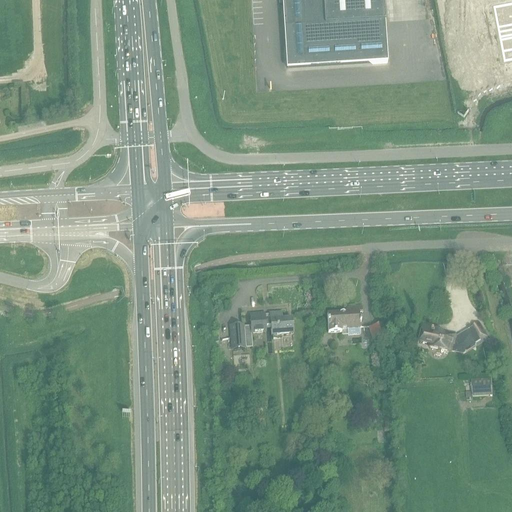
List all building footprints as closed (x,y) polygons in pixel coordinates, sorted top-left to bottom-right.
[(382,0),(278,0),(279,5),(282,5),(286,69),(372,64),(387,63),(384,23),(382,0)] [(511,10),(495,14),(505,69),(511,67),(511,10)] [(346,313),(326,314),(328,333),(341,332),(341,329),(347,329),(347,335),(360,334),(360,328),(361,328),(360,324),(360,322),(359,322),(359,314),(362,314),(361,307),(346,308),(346,313)] [(280,336),(292,335),(291,319),(281,320),(281,313),(269,314),(269,316),(264,317),(264,314),(250,315),(250,326),(243,327),(243,326),(229,327),(231,351),(245,350),(244,335),(265,333),(265,328),(270,328),(271,336),(272,336),(273,340),(280,339),(280,336)] [(373,339),(385,335),(381,323),(369,327),(373,339)] [(487,337),(478,323),(465,332),(457,336),(435,332),(436,328),(423,325),(419,342),(429,344),(429,347),(462,355),(476,346),(475,344),(487,337)] [(471,383),(472,398),(492,397),(491,382),(471,383)] [(263,409),(255,410),(256,420),(257,428),(264,427),(264,419),(263,409)]
